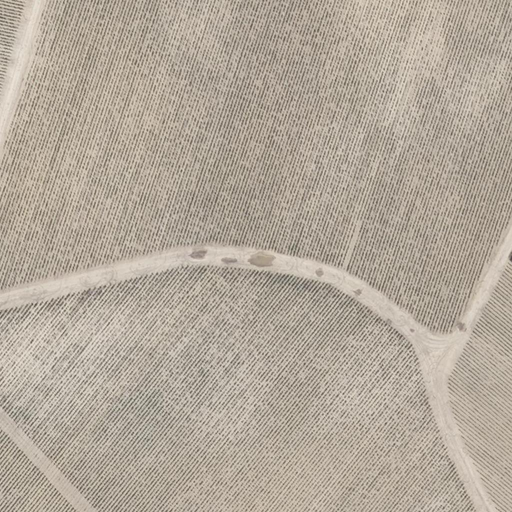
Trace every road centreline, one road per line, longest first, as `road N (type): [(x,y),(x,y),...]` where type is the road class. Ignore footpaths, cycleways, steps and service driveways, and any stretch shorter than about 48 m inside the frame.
road 1 (track): [(492,511),(444,410),(439,361),(401,320),(339,280),(206,257),(0,302)]
road 2 (track): [(511,244),(439,361)]
